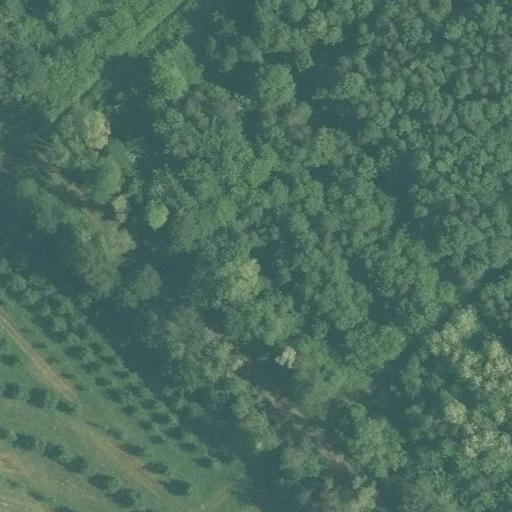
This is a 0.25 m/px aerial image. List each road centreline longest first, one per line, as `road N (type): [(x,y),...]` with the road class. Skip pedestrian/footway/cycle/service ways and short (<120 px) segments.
road 1 (track): [(310,428),(172,274),(0,114)]
road 2 (track): [(310,428),(511,260)]
